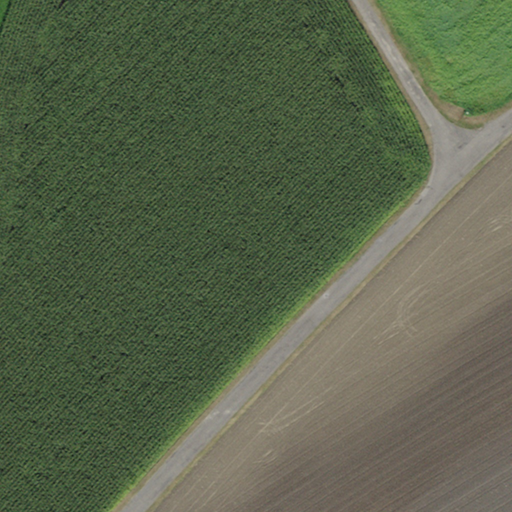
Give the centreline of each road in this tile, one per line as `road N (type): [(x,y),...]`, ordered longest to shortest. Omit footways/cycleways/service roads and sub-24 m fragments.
road 1 (unclassified): [(152,511),(464,158)]
road 2 (unclassified): [(464,158),(430,120),(358,0)]
